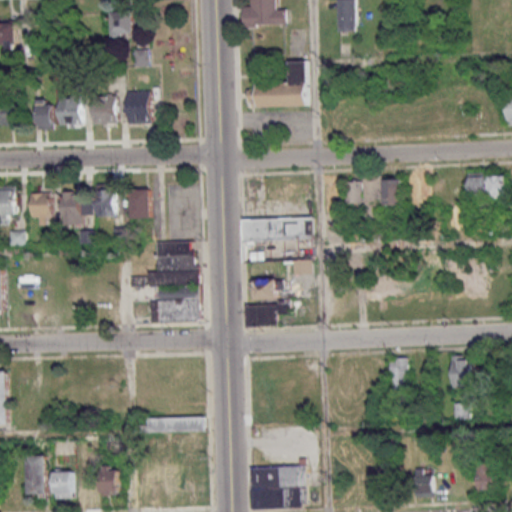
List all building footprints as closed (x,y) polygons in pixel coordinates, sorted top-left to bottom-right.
[(244,6),(245,25),(290,24),(290,8),(279,8),(278,0),(253,0),(253,6),(244,6)] [(339,0),(340,30),(359,30),(358,0),(339,0)] [(114,11),(114,37),(137,37),(137,11),(114,11)] [(0,47),(19,47),(19,22),(0,22),(0,47)] [(137,50),(137,66),(151,66),(151,50),(137,50)] [(310,106),(310,60),(291,60),(291,84),(251,84),(251,106),(310,106)] [(154,123),(153,90),(130,90),(130,123),(154,123)] [(121,123),(121,96),(96,96),(96,123),(121,123)] [(62,124),(85,123),(85,97),(62,97),(62,124)] [(40,99),(40,129),(56,129),(56,99),(40,99)] [(0,125),(16,125),(16,103),(0,103),(0,125)] [(470,172),(470,197),(489,197),(489,172),(470,172)] [(511,196),(511,175),(491,175),(491,196),(511,196)] [(347,207),(366,207),(367,217),(384,217),(383,176),(365,176),(365,181),(347,181),(347,207)] [(406,205),(406,178),(387,178),(387,205),(406,205)] [(120,184),(99,184),(99,215),(120,215),(120,184)] [(19,185),(0,185),(0,214),(19,214),(19,185)] [(133,188),(133,218),(154,218),(154,188),(133,188)] [(93,191),(66,191),(66,223),(93,223),(93,191)] [(52,222),(52,192),(34,192),(34,222),(52,222)] [(245,218),(246,242),(276,242),(276,257),(300,257),(299,239),(315,239),(315,216),(245,218)] [(152,321),(201,322),(201,254),(193,254),(193,241),(159,241),(159,271),(149,271),(149,285),(160,285),(160,300),(152,300),(152,321)] [(303,259),(295,261),(298,274),(306,272),(303,259)] [(0,314),(8,315),(7,270),(0,269),(0,314)] [(256,279),(256,298),(281,298),(281,279),(256,279)] [(247,304),(247,325),(293,325),(293,303),(247,304)] [(455,355),(455,387),(472,387),(472,355),(455,355)] [(392,357),(392,390),(412,390),(412,357),(392,357)] [(11,371),(0,370),(0,423),(11,423),(11,371)] [(472,402),(456,402),(456,419),(472,419),(472,402)] [(206,431),(206,417),(150,417),(150,431),(206,431)] [(50,494),(50,455),(30,455),(31,494),(50,494)] [(480,494),(498,494),(498,459),(480,459),(480,494)] [(96,492),(96,460),(82,460),(83,492),(96,492)] [(253,466),(253,508),(310,507),(310,465),(253,466)] [(104,468),(104,495),(123,495),(123,468),(104,468)] [(57,470),(57,498),(75,498),(75,470),(57,470)] [(208,470),(143,470),(143,504),(208,504),(208,470)] [(436,474),(418,474),(418,497),(436,497),(436,474)]
